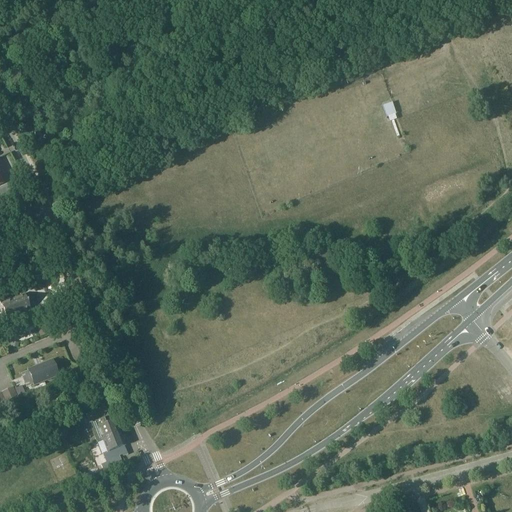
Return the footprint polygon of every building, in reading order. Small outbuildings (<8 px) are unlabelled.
[(390,121),(391,121),(397,136),(398,136),(393,120),(395,120),(393,115),(395,114),(391,103),(387,105),(387,106),(383,108),(386,117),(388,117),(390,121)] [(6,318),(29,308),(24,296),(1,305),(6,318)] [(55,367),(52,361),(28,370),(34,385),(58,376),(58,374),(59,373),(56,366),(55,367)] [(18,396),(25,393),(21,386),(15,389),(18,396)] [(5,402),(16,397),(12,388),(1,393),(5,402)] [(97,441),(97,443),(120,434),(115,422),(106,425),(103,418),(107,416),(104,409),(98,412),(87,416),(87,417),(84,418),(87,425),(90,424),(93,432),(97,441)] [(120,434),(97,443),(90,446),(97,464),(98,466),(98,467),(103,466),(105,471),(122,464),(122,463),(120,457),(119,456),(126,453),(123,446),(124,446),(120,434)]
